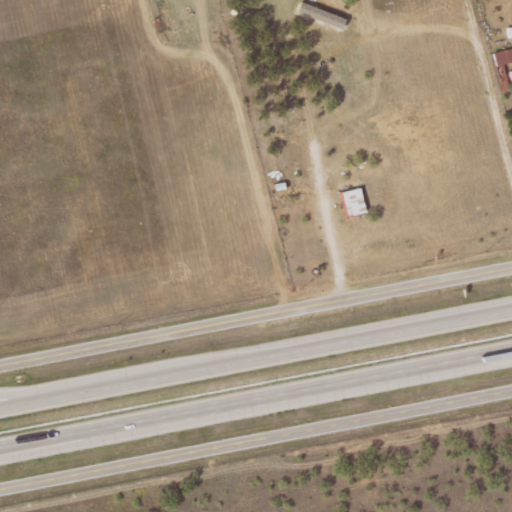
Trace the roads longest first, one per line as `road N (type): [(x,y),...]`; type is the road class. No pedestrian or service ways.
road 1 (tertiary): [(0,367),(511,265)]
road 2 (motorway): [(0,445),(511,346)]
road 3 (motorway): [(511,309),(0,407)]
road 4 (tertiary): [(0,492),(511,400)]
road 5 (track): [(283,310),(228,68),(214,55),(169,49),(149,0)]
road 6 (motorway): [(300,350),(0,393)]
road 7 (track): [(346,298),(287,111)]
road 8 (track): [(467,0),(511,172)]
road 9 (motorway): [(0,457),(77,443),(148,416)]
